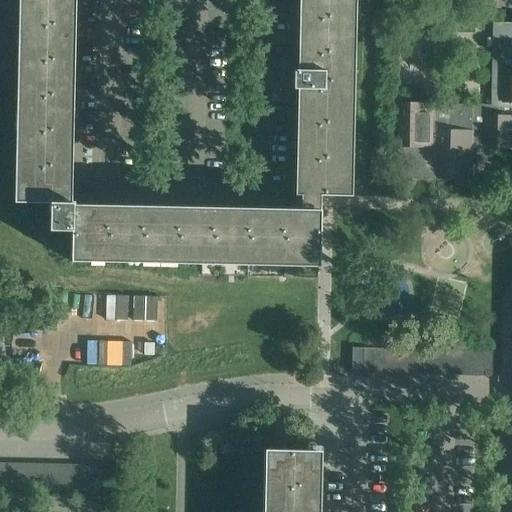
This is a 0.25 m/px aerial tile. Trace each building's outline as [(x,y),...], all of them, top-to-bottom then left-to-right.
[(351,195),(345,195),(349,0),(304,0),(303,71),(293,71),(292,90),(302,90),(300,210),(300,216),(85,211),(86,185),(65,185),(68,0),(23,0),(19,202),(13,201),(13,203),(49,203),(49,230),(71,231),(71,262),(72,262),(72,256),(317,261),(317,267),(319,267),(320,196),(351,197),(351,195)] [(397,28),(431,28),(431,15),(397,15),(397,28)] [(399,104),(398,178),(470,179),(471,149),(495,149),(511,148),(511,22),(506,22),(491,22),(491,38),(490,105),(399,104)] [(351,372),(364,372),(364,349),(352,348),(351,372)] [(364,374),(376,374),(376,349),(364,349),(364,372),(364,374)] [(376,374),(387,375),(388,349),(376,349),(376,374)] [(387,375),(399,375),(399,349),(388,349),(387,375)] [(399,375),(410,375),(411,349),(399,349),(399,375)] [(410,375),(422,375),(422,350),(411,349),(410,375)] [(422,375),(433,375),(434,350),(422,350),(422,375)] [(433,375),(445,376),(446,350),(434,350),(433,375)] [(445,376),(457,376),(457,350),(446,350),(445,376)] [(457,376),(468,376),(469,351),(457,350),(457,376)] [(468,376),(480,376),(480,351),(469,351),(468,376)] [(480,351),(480,376),(492,377),(492,351),(480,351)] [(312,511),(313,451),(263,450),(263,452),(269,452),(267,511),(312,511)] [(1,489),(12,489),(13,464),(1,463),(1,489)] [(12,489),(24,489),(25,464),(13,464),(12,489)] [(24,489),(36,489),(36,464),(25,464),(24,489)] [(36,489),(47,490),(48,464),(36,464),(36,489)] [(47,490),(59,490),(59,465),(48,464),(47,490)] [(59,490),(70,490),(71,465),(59,465),(59,490)] [(70,490),(82,490),(82,465),(71,465),(70,490)] [(82,490),(94,491),(94,465),(82,465),(82,490)] [(94,491),(105,491),(106,466),(94,465),(94,491)] [(106,466),(105,491),(117,491),(118,466),(106,466)]
